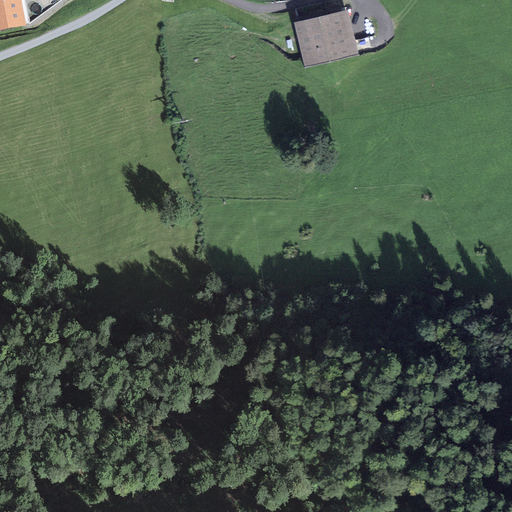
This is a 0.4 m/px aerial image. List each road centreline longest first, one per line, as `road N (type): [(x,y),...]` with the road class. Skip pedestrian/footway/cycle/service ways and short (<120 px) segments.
road 1 (track): [(133,511),(0,499)]
road 2 (track): [(0,57),(120,0)]
